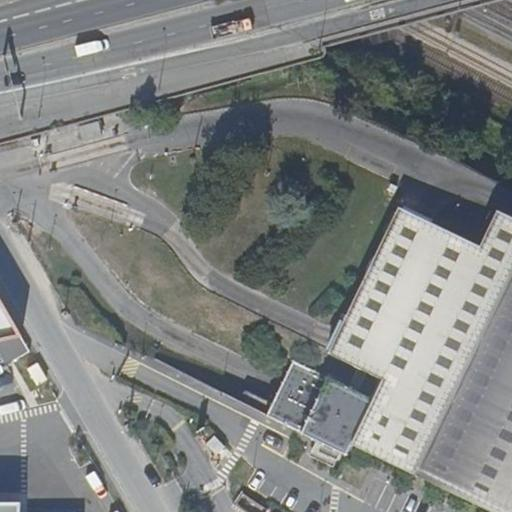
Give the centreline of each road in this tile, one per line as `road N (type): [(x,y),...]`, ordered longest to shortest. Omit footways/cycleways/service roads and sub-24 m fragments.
road 1 (primary): [(0,81),(301,0)]
road 2 (unclassified): [(0,254),(151,511)]
road 3 (primary): [(141,0),(0,38)]
